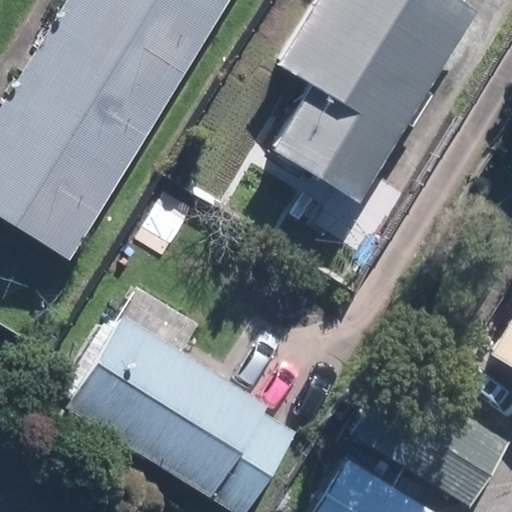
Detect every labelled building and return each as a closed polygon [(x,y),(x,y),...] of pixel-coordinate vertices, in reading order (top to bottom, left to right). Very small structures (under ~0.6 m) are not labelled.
[(225,0),(57,0),(0,92),(0,211),(68,253),(225,0)] [(474,3),(469,0),(306,0),(272,58),(305,78),(267,142),(356,196),(474,3)] [(511,304),(487,346),(511,361),(511,304)] [(235,511),(239,511),(294,425),(261,404),(265,396),(120,306),(59,402),(235,511)] [(469,499),(506,433),(386,368),(350,433),(469,499)] [(444,511),(344,453),(308,511),(444,511)]
